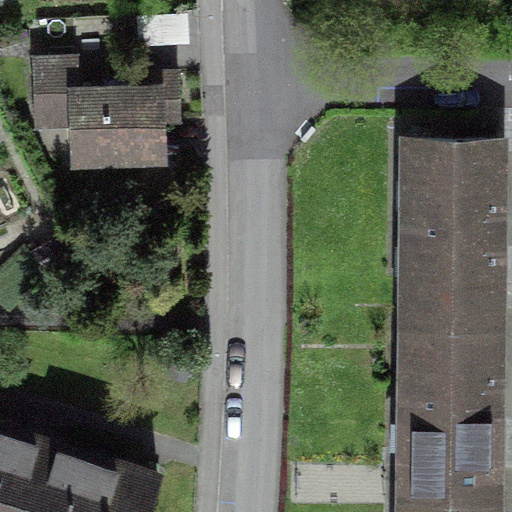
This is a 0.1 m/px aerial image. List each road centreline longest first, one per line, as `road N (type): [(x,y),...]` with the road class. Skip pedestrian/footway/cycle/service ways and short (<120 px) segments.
road 1 (residential): [(244,511),(257,330),(259,78)]
road 2 (residential): [(259,78),(511,90)]
